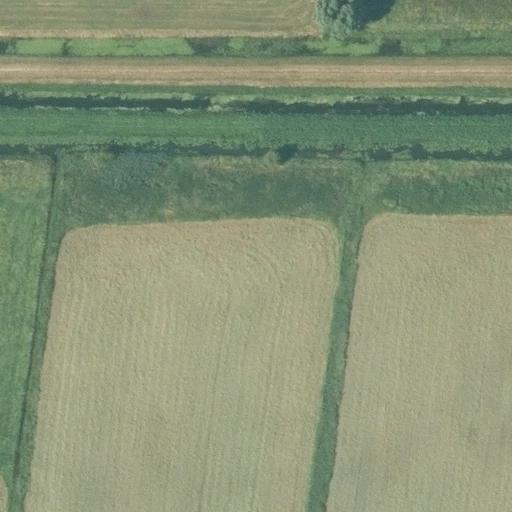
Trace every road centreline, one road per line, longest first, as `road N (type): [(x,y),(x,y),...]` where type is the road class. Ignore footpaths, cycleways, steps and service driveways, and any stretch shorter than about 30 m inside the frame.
road 1 (track): [(511,129),(0,124)]
road 2 (track): [(0,71),(511,74)]
